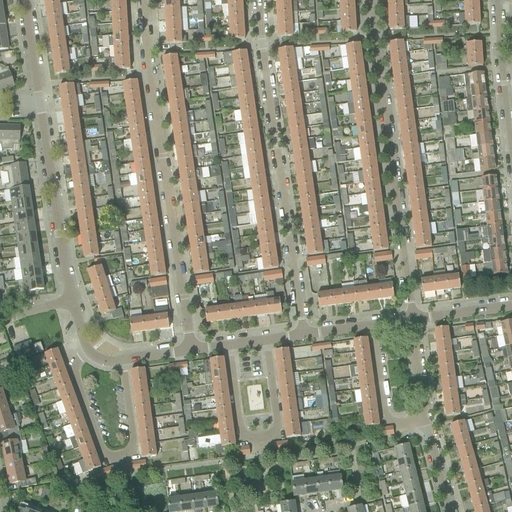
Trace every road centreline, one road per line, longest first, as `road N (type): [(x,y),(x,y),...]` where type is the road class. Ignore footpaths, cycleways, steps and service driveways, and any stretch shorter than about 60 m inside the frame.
road 1 (residential): [(191,350),(143,0)]
road 2 (residential): [(258,0),(302,335)]
road 3 (residential): [(410,321),(371,0)]
road 4 (residential): [(70,301),(24,0)]
road 5 (residential): [(121,360),(133,446),(119,460),(104,458),(72,371),(87,349)]
road 6 (residential): [(266,340),(278,428),(250,442),(241,432),(227,345)]
road 7 (residential): [(496,0),(511,154)]
road 8 (residential): [(423,419),(390,424),(383,412),(370,326)]
